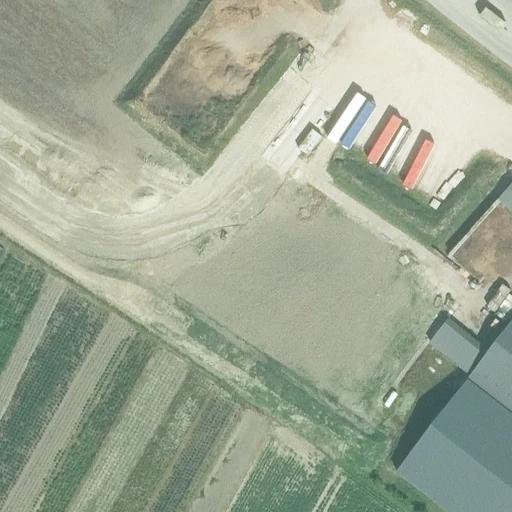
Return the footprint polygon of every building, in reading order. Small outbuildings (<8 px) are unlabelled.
[(505,29),(511,17),(494,8),(488,19),(505,29)] [(326,162),(319,172),(333,182),(340,172),(326,162)] [(431,306),(416,328),(425,335),(440,312),(431,306)] [(473,377),(472,378),(401,471),(455,511),(511,511),(511,325),(490,354),(448,320),(430,343),(473,377)] [(448,381),(454,370),(433,358),(427,369),(448,381)]
